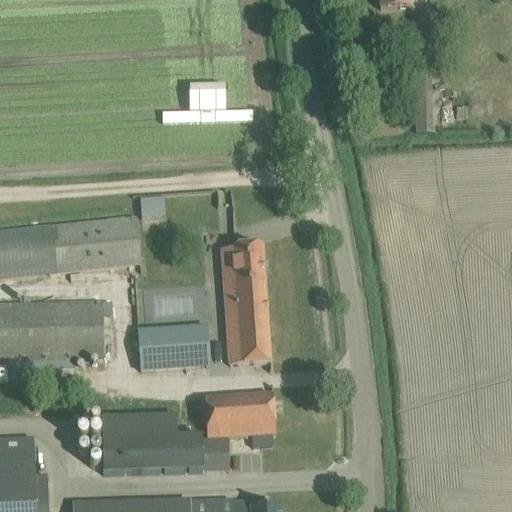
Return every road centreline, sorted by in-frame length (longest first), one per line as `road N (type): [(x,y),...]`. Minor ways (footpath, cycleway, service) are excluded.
road 1 (unclassified): [(312,0),(370,257),(380,511)]
road 2 (unknown): [(379,477),(154,482),(101,491),(80,479),(41,426),(0,418)]
